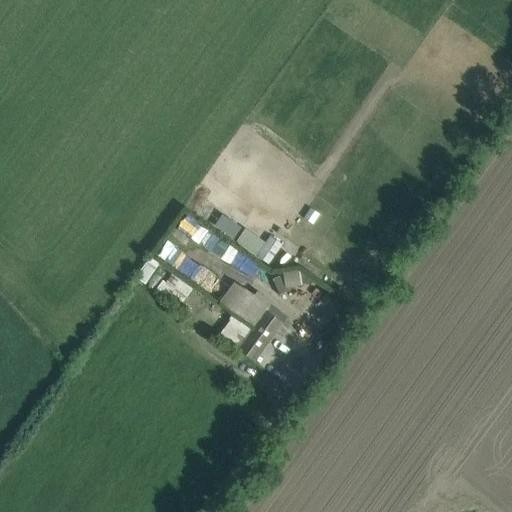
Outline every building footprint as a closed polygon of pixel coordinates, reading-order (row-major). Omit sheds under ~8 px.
[(258,198),(252,192),(248,197),(254,202),(258,198)] [(286,220),(278,214),(275,218),(282,224),(286,220)] [(229,222),(221,234),(232,242),(234,240),(241,230),(229,222)] [(263,246),(264,245),(244,230),(238,240),(258,254),(263,246)] [(257,257),(255,258),(268,267),(269,265),(281,247),(269,238),(264,245),(263,246),(258,254),(257,255),(257,257)] [(161,265),(152,259),(137,279),(146,286),(148,283),(155,288),(161,280),(154,275),(161,265)] [(300,271),(283,273),(286,288),(315,283),(300,271)] [(172,275),(166,282),(187,298),(193,290),(172,275)] [(281,277),(273,280),(279,297),(287,294),(281,277)] [(181,306),(187,298),(163,281),(157,289),(181,306)] [(269,342),(283,323),(266,311),(252,330),(269,342)] [(254,362),(269,342),(252,330),(238,350),(254,362)]
